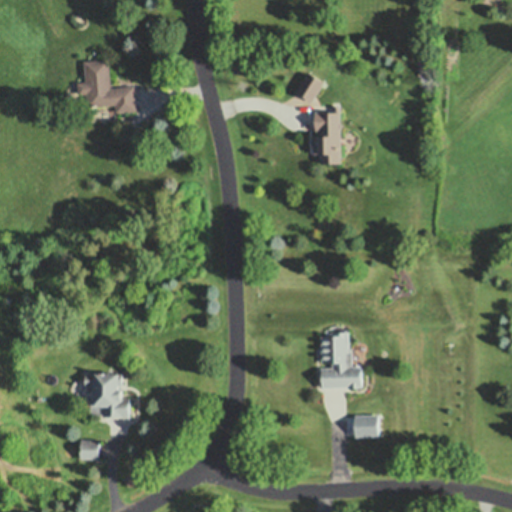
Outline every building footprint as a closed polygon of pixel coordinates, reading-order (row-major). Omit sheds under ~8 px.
[(86,56),(110,54),(112,82),(136,81),(138,106),(118,107),(117,100),(90,102),(89,88),(80,89),(79,76),(87,76),(86,56)] [(310,66),(326,77),(314,97),(297,86),(310,66)] [(341,101),(342,117),(343,117),(344,123),(343,123),(343,158),(322,159),(322,148),(316,148),(316,127),(317,127),(317,106),(335,106),(335,101),(341,101)] [(363,362),(364,382),(323,383),(323,363),(334,363),(334,358),(323,358),(323,332),(341,325),(350,326),(351,348),(354,348),(354,362),(363,362)] [(132,393),(131,413),(104,411),(105,398),(96,398),(96,381),(87,381),(87,369),(96,369),(97,366),(102,366),(102,364),(107,365),(107,366),(121,366),(121,368),(124,369),(123,393),(132,393)] [(357,410),(380,410),(381,431),(357,432),(357,410)] [(82,454),(83,435),(102,436),(101,455),(82,454)]
